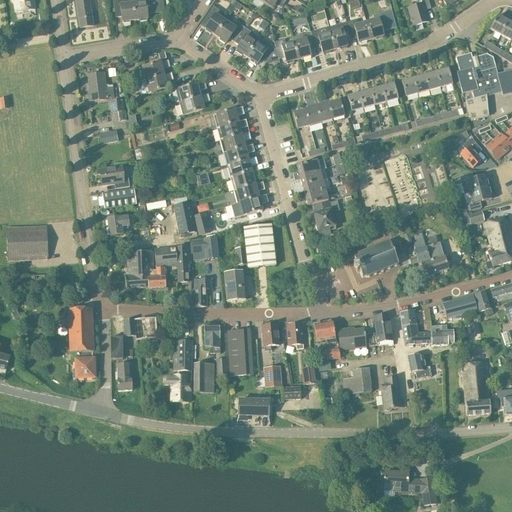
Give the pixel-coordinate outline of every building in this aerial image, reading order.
[(15,13),(35,10),(33,0),(11,0),(12,3),(14,3),(15,13)] [(129,22),(135,21),(132,4),(125,5),(123,0),(121,0),(113,1),(115,19),(121,18),(122,23),(123,23),(123,25),(130,24),(129,22)] [(132,4),(135,21),(140,21),(140,22),(147,22),(146,20),(147,20),(147,15),(164,12),(162,0),(139,0),(140,3),(132,4)] [(281,9),(284,5),(275,0),(254,0),(252,4),(260,9),(263,4),(272,10),(275,5),(281,9)] [(357,0),(347,0),(348,0),(350,9),(359,6),(357,0)] [(425,11),(430,9),(427,0),(420,0),(422,5),(408,9),(411,20),(410,21),(411,23),(412,23),(413,27),(428,22),(425,11)] [(80,29),(93,27),(89,1),(78,3),(81,19),(79,20),(80,29)] [(212,7),(200,25),(205,29),(204,30),(205,30),(204,31),(210,35),(211,34),(215,37),(225,22),(219,18),(222,14),(212,7)] [(299,7),(296,12),(303,16),(306,11),(305,10),(299,7)] [(374,21),(366,23),(371,40),(375,39),(376,41),(382,39),(382,37),(383,37),(382,32),(396,28),(391,11),(373,16),(374,21)] [(490,31),(500,37),(508,23),(497,17),(490,31)] [(263,21),(259,28),(264,32),(269,25),(263,21)] [(357,21),(346,23),(351,41),(356,39),(358,44),(359,44),(360,45),(366,43),(366,42),(371,40),(366,23),(358,25),(357,21)] [(225,22),(215,37),(220,40),(219,41),(224,45),(225,43),(226,44),(229,39),(234,43),(244,29),(235,22),(232,27),(225,22)] [(336,26),(328,28),(329,33),(334,51),(339,49),(339,51),(346,49),(346,47),(347,47),(345,42),(351,41),(346,23),(336,26)] [(510,43),(511,39),(511,24),(508,23),(500,37),(510,43)] [(244,29),(234,43),(239,46),(235,51),(236,51),(235,53),(241,56),(242,55),(246,58),(256,43),(259,39),(252,34),(244,29)] [(300,36),(292,38),(294,43),(298,61),(303,59),(304,61),(310,59),(309,57),(310,57),(309,52),(315,51),(311,38),(310,33),(300,36)] [(321,35),(311,38),(315,51),(320,49),(322,54),(323,54),(323,55),(330,53),(330,52),(334,51),(329,33),(321,35)] [(256,43),(246,58),(250,61),(249,62),(255,66),(256,65),(260,61),(265,64),(278,61),(276,51),(266,44),(259,39),(256,43)] [(284,41),(274,43),(276,51),(278,61),(284,59),(285,64),(287,64),(287,65),(294,64),(293,62),(298,61),(294,43),(285,46),(284,41)] [(483,47),(491,52),(495,47),(486,42),(483,47)] [(502,58),(505,53),(495,47),(491,52),(502,58)] [(511,65),(511,64),(511,57),(505,53),(502,58),(511,65)] [(459,74),(457,75),(462,95),(472,92),(475,100),(466,103),(471,122),(488,118),(485,98),(501,93),(502,97),(511,94),(511,77),(511,73),(497,76),(492,59),(486,56),(472,60),(470,55),(455,59),(459,74)] [(164,76),(162,70),(170,68),(168,61),(141,69),(139,69),(142,82),(164,76)] [(448,70),(436,73),(440,89),(452,86),(448,70)] [(429,92),(440,89),(436,73),(425,77),(429,92)] [(106,100),(113,99),(112,89),(105,89),(104,74),(87,76),(89,93),(88,94),(89,102),(106,100)] [(171,74),(164,76),(142,82),(146,95),(167,89),(166,83),(173,81),(171,74)] [(418,95),(429,92),(425,77),(413,80),(418,95)] [(418,95),(413,80),(401,83),(406,99),(418,95)] [(200,98),(199,92),(206,90),(204,83),(197,85),(175,91),(179,104),(200,98)] [(394,85),(382,88),(386,104),(398,101),(394,85)] [(382,88),(370,91),(375,107),(386,104),(382,88)] [(370,91),(359,94),(363,110),(375,107),(370,91)] [(363,110),(359,94),(347,98),(351,113),(363,110)] [(208,96),(200,98),(179,104),(182,117),(204,111),(202,104),(210,102),(208,96)] [(122,101),(110,102),(111,108),(111,113),(117,112),(118,122),(124,121),(123,112),(122,108),(122,101)] [(328,105),(332,121),(344,117),(340,102),(328,105)] [(328,105),(317,108),(321,124),(332,121),(328,105)] [(238,123),(237,117),(244,115),(242,108),(216,116),(213,116),(216,129),(238,123)] [(321,124),(317,108),(305,111),(309,127),(321,124)] [(298,130),(309,127),(305,111),(293,114),(298,130)] [(457,111),(447,113),(449,119),(458,116),(457,111)] [(447,113),(438,116),(440,122),(449,119),(447,113)] [(135,117),(128,118),(129,126),(136,125),(135,117)] [(434,117),(424,120),(426,125),(436,123),(434,117)] [(424,120),(415,122),(417,128),(426,125),(424,120)] [(242,136),(241,135),(240,130),(247,128),(245,121),(238,123),(216,129),(220,142),(242,136)] [(178,124),(170,126),(171,132),(179,130),(178,124)] [(403,126),(393,129),(394,134),(404,131),(409,130),(407,125),(403,126)] [(511,149),(511,150),(511,134),(509,131),(502,137),(502,138),(511,149)] [(117,143),(116,132),(98,135),(100,146),(117,143)] [(335,132),(329,134),(331,142),(337,140),(335,132)] [(245,148),(243,142),(251,140),(249,133),(241,135),(242,136),(220,142),(223,154),(245,148)] [(493,141),(504,155),(511,149),(502,138),(502,137),(500,135),(493,141)] [(347,142),(339,144),(340,149),(348,147),(354,145),(352,137),(346,139),(347,142)] [(466,151),(460,156),(464,160),(463,161),(467,167),(469,166),(472,169),(481,162),(476,156),(481,151),(471,139),(462,147),(466,151)] [(483,146),(497,161),(504,155),(493,141),(491,139),(483,146)] [(248,161),(248,160),(247,155),(254,153),(252,146),(245,148),(223,154),(226,167),(248,161)] [(339,155),(332,157),(335,167),(342,165),(339,155)] [(256,159),(248,160),(248,161),(226,167),(230,179),(252,173),(250,167),(257,165),(256,159)] [(298,175),(293,176),(294,179),(325,170),(326,170),(326,168),(323,160),(316,162),(296,168),(298,175)] [(146,163),(138,164),(141,175),(148,173),(146,163)] [(128,178),(123,178),(122,169),(99,172),(101,186),(117,184),(117,190),(129,189),(128,178)] [(327,180),(325,170),(329,169),(326,170),(325,170),(294,179),(295,182),(300,181),(302,187),(327,180)] [(259,171),(252,173),(230,179),(233,192),(255,186),(254,180),(261,178),(259,171)] [(485,177),(473,180),(472,174),(460,178),(464,195),(469,194),(469,193),(490,188),(488,181),(487,182),(485,177)] [(150,180),(143,182),(145,189),(152,187),(150,180)] [(303,193),(298,195),(299,198),(329,189),(329,188),(329,184),(327,182),(327,180),(302,187),(303,193)] [(259,198),(258,198),(257,192),(264,190),(262,184),(255,186),(233,192),(237,204),(259,198)] [(469,193),(469,194),(472,205),(467,206),(469,212),(481,209),(479,203),(491,200),(490,195),(492,194),(490,188),(469,193)] [(330,192),(329,189),(299,198),(300,201),(305,200),(307,207),(328,201),(326,193),(330,192)] [(133,190),(102,195),(105,210),(135,205),(133,190)] [(266,196),(258,198),(259,198),(237,204),(240,217),(262,211),(260,205),(268,203),(266,196)] [(186,198),(174,201),(176,208),(188,205),(186,198)] [(165,202),(146,205),(147,211),(166,208),(165,202)] [(320,238),(330,235),(328,229),(335,227),(331,213),(339,211),(337,202),(313,208),(315,215),(313,215),(316,226),(315,226),(317,231),(318,231),(320,238)] [(175,208),(180,235),(188,234),(188,237),(194,236),(188,205),(176,208),(175,208)] [(468,216),(470,225),(483,221),(481,213),(468,216)] [(206,215),(195,218),(199,236),(210,233),(206,215)] [(121,228),(128,227),(127,218),(120,219),(120,218),(107,220),(109,237),(123,235),(121,228)] [(406,222),(399,225),(402,234),(410,231),(406,222)] [(492,268),(511,262),(511,233),(509,223),(495,227),(493,222),(484,224),(491,252),(487,253),(488,256),(490,263),(485,264),(487,271),(493,270),(492,268)] [(247,269),(275,266),(271,226),(243,229),(247,269)] [(7,262),(48,260),(47,228),(6,229),(7,262)] [(407,246),(411,244),(408,234),(403,236),(407,246)] [(439,244),(426,248),(423,238),(412,242),(415,251),(414,252),(416,258),(409,260),(411,265),(420,263),(424,278),(447,271),(439,244)] [(191,242),(193,255),(205,254),(205,260),(217,259),(215,239),(191,242)] [(391,268),(395,267),(396,267),(398,267),(397,266),(398,265),(398,264),(399,263),(398,262),(397,262),(395,258),(396,257),(395,255),(395,256),(393,252),(394,251),(393,249),(392,250),(391,245),(392,245),(391,243),(389,243),(389,242),(388,242),(387,242),(385,243),(386,244),(381,245),(379,246),(374,248),(374,247),(372,248),(372,249),(367,251),(367,250),(365,251),(365,252),(360,253),(358,254),(358,255),(357,255),(358,257),(354,258),(357,264),(354,265),(357,274),(360,273),(362,279),(366,278),(368,278),(368,279),(370,278),(370,277),(375,275),(375,276),(377,275),(377,274),(381,272),(381,273),(384,272),(383,271),(387,270),(388,269),(388,270),(390,269),(391,268)] [(398,244),(392,246),(397,257),(402,255),(398,244)] [(176,248),(177,265),(177,283),(188,283),(188,273),(189,273),(188,247),(176,248)] [(156,267),(177,265),(176,248),(154,250),(156,267)] [(237,266),(245,265),(244,250),(235,250),(237,266)] [(147,279),(148,279),(148,271),(153,271),(153,252),(127,254),(128,278),(125,279),(126,290),(148,289),(147,279)] [(156,279),(148,279),(147,279),(148,289),(148,290),(165,289),(164,268),(156,269),(156,279)] [(243,273),(224,274),(226,302),(246,301),(243,273)] [(195,290),(194,290),(194,308),(206,308),(205,290),(210,290),(210,280),(200,281),(194,281),(195,290)] [(497,303),(511,298),(511,288),(511,285),(490,291),(492,299),(496,298),(497,303)] [(492,314),(489,303),(486,293),(473,297),(477,313),(484,311),(486,316),(492,314)] [(473,321),(478,319),(476,312),(472,297),(442,305),(446,320),(471,313),(473,321)] [(76,380),(94,379),(94,360),(93,360),(92,353),(93,353),(92,310),(68,311),(69,354),(76,353),(77,361),(75,361),(76,380)] [(16,311),(11,314),(15,321),(20,318),(16,311)] [(401,314),(400,316),(404,346),(430,345),(431,344),(431,334),(430,334),(417,335),(414,312),(401,314)] [(376,335),(367,336),(369,347),(378,346),(388,345),(389,347),(392,346),(388,316),(373,318),(376,335)] [(135,341),(156,339),(154,319),(123,322),(125,338),(135,337),(135,341)] [(327,345),(336,343),(332,322),(313,325),(316,343),(326,341),(327,345)] [(286,327),(288,347),(296,346),(296,351),(303,350),(302,346),(303,346),(301,325),(286,327)] [(262,327),(264,348),(265,352),(271,352),(271,347),(279,346),(277,326),(262,327)] [(431,327),(430,327),(430,331),(430,334),(431,334),(431,344),(431,347),(443,346),(443,344),(447,344),(445,329),(442,330),(442,327),(431,327)] [(219,340),(219,328),(204,328),(204,340),(205,340),(205,349),(209,349),(209,355),(219,354),(219,340)] [(227,333),(228,344),(251,343),(250,331),(227,333)] [(364,337),(365,337),(365,335),(364,335),(363,331),(347,333),(347,331),(337,332),(340,351),(365,348),(364,337)] [(111,360),(122,360),(122,338),(110,338),(111,360)] [(133,342),(125,342),(127,360),(134,360),(133,342)] [(177,372),(184,372),(184,377),(171,377),(171,379),(164,379),(164,386),(170,386),(170,402),(190,403),(190,377),(190,372),(191,343),(178,343),(177,372)] [(228,355),(251,354),(251,343),(228,344),(228,355)] [(0,370),(6,372),(6,371),(9,360),(9,359),(0,356),(0,346),(0,370)] [(326,361),(339,359),(338,349),(324,352),(326,361)] [(252,365),(251,354),(228,355),(229,366),(252,365)] [(417,380),(431,377),(429,368),(422,369),(420,357),(407,358),(410,374),(415,373),(417,380)] [(217,377),(226,377),(225,359),(216,360),(217,377)] [(328,364),(317,366),(318,373),(329,371),(328,364)] [(466,417),(490,415),(487,364),(462,365),(464,390),(466,417)] [(131,385),(135,384),(134,379),(131,379),(130,365),(116,366),(116,373),(115,373),(115,380),(117,380),(118,392),(132,391),(131,385)] [(213,394),(214,365),(194,365),(193,393),(213,394)] [(252,365),(229,366),(230,377),(253,376),(252,365)] [(263,369),(264,376),(265,389),(281,388),(280,368),(263,369)] [(315,384),(313,368),(301,370),(303,386),(315,384)] [(345,396),(371,393),(368,369),(352,371),(353,379),(343,380),(345,396)] [(400,398),(397,378),(384,380),(385,387),(380,387),(383,411),(385,411),(386,412),(387,412),(388,412),(390,412),(391,411),(392,410),(403,408),(402,398),(400,398)] [(300,388),(284,389),(284,401),(300,401),(300,388)] [(511,400),(500,401),(500,410),(503,409),(503,417),(511,416),(511,400)] [(268,417),(269,402),(239,401),(238,416),(268,417)] [(423,507),(436,506),(432,480),(422,482),(408,481),(408,469),(400,468),(400,475),(384,474),(383,492),(422,494),(423,507)]
